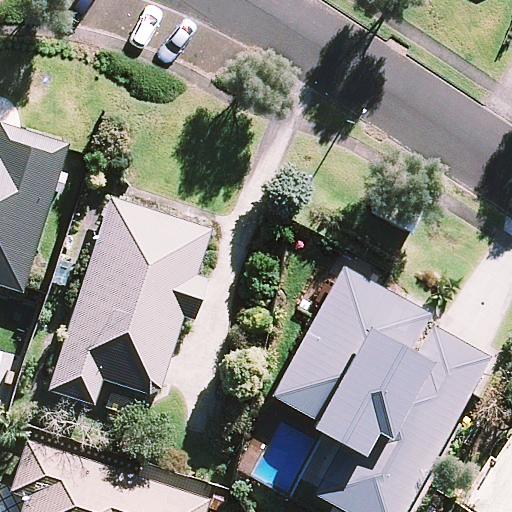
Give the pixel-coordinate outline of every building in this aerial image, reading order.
[(0,284),(18,290),(58,156),(0,138),(0,284)] [(207,230),(108,198),(47,389),(91,403),(99,377),(153,394),(180,312),(189,315),(201,278),(192,276),(207,230)] [(270,395),(309,415),(302,428),(336,447),(311,494),(345,511),(412,511),(494,360),(423,322),(428,314),(339,266),(270,395)] [(203,511),(207,501),(25,442),(9,491),(24,496),(18,511),(203,511)] [(511,511),(511,443),(468,511),(511,511)]
